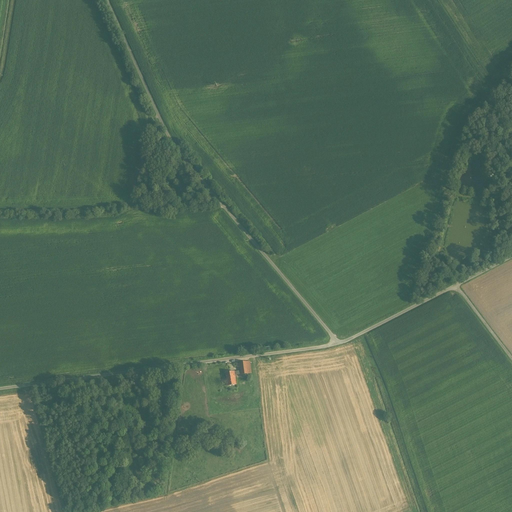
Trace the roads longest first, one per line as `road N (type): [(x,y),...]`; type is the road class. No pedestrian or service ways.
road 1 (unclassified): [(106,0),(176,144),(340,342)]
road 2 (unclassified): [(0,390),(340,342)]
road 3 (unclassified): [(340,342),(511,256)]
road 4 (track): [(182,365),(167,495)]
